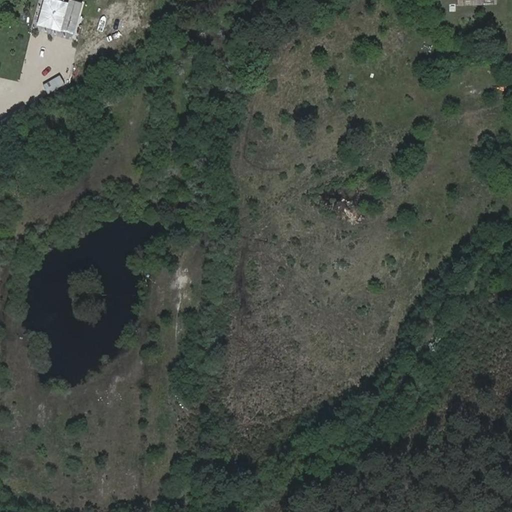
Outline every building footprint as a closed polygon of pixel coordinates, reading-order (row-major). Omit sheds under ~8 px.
[(75,33),(83,4),(69,0),(61,29),(75,33)] [(407,73),(399,88),(411,94),(420,79),(407,73)] [(0,77),(0,84),(11,87),(12,81),(0,77)] [(57,97),(69,92),(67,86),(54,92),(57,97)] [(463,225),(472,239),(483,232),(475,218),(463,225)]
